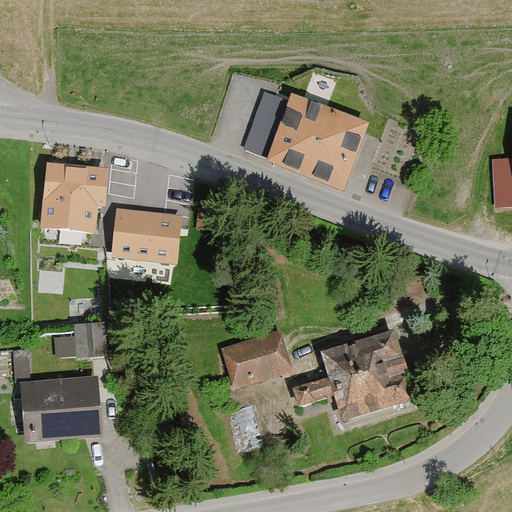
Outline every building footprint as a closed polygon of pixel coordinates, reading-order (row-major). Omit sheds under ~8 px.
[(348,196),(375,129),(299,99),(296,106),(268,95),(246,150),(272,160),(270,165),(348,196)] [(511,167),(494,168),(496,213),(511,211),(511,167)] [(97,204),(101,174),(53,169),(45,236),(97,242),(102,205),(97,204)] [(171,220),(120,216),(115,266),(167,270),(168,262),(178,263),(181,231),(171,230),(171,220)] [(108,362),(108,331),(77,331),(77,343),(58,343),(57,361),(108,362)] [(295,377),(283,336),(223,353),(236,395),(295,377)] [(420,402),(400,336),(327,357),(334,382),(298,392),(303,411),(338,400),(345,424),(420,402)] [(30,382),(30,358),(15,358),(15,382),(30,382)] [(108,444),(104,384),(26,389),(29,448),(108,444)]
